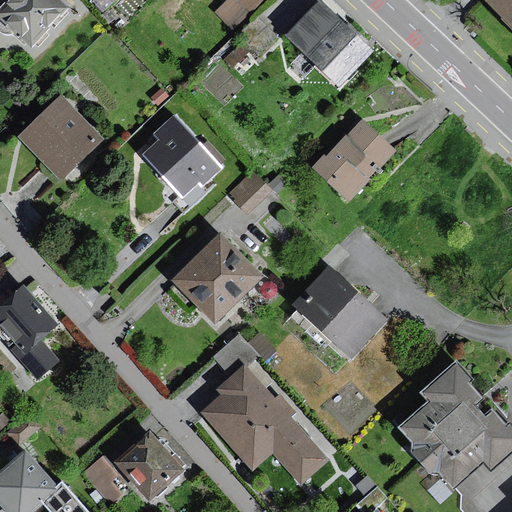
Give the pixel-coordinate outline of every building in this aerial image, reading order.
[(47,0),(7,0),(0,8),(0,40),(23,61),(65,16),(47,0)] [(260,0),(227,0),(213,16),(231,32),(260,0)] [(511,0),(491,0),(511,21),(511,0)] [(365,49),(315,2),(276,44),(325,90),(365,49)] [(101,140),(60,98),(24,134),(65,175),(101,140)] [(223,167),(174,117),(158,134),(163,140),(147,155),(183,193),(199,177),(205,184),(223,167)] [(390,154),(358,123),(308,169),(342,204),(390,154)] [(472,169),(442,141),(359,232),(389,258),(423,221),(432,230),(451,209),(443,201),(472,169)] [(230,196),(250,215),(272,192),(252,174),(230,196)] [(255,281),(223,245),(182,282),(214,317),(255,281)] [(365,305),(329,271),(297,305),(349,354),(381,320),(365,305)] [(38,376),(57,359),(40,339),(55,326),(31,299),(22,290),(0,309),(0,318),(23,344),(15,351),(38,376)] [(238,336),(215,358),(234,378),(245,368),(258,356),(238,336)] [(469,378),(458,365),(429,391),(438,401),(408,427),(421,442),(413,450),(431,471),(439,464),(453,481),(485,454),(491,462),(511,444),(511,438),(491,414),(482,422),(475,414),(468,406),(478,398),(466,384),(469,378)] [(274,403),(245,368),(234,378),(228,383),(222,388),(228,394),(207,411),(251,464),(275,444),(302,476),(322,459),(288,419),(296,412),(282,396),(274,403)] [(0,428),(9,420),(3,413),(0,415),(0,428)] [(160,444),(150,433),(120,461),(152,496),(182,468),(160,444)] [(91,511),(64,481),(57,487),(24,450),(13,460),(0,471),(0,504),(6,511),(32,511),(42,503),(49,511),(91,511)] [(114,474),(102,460),(85,474),(110,502),(121,492),(109,479),(114,474)]
